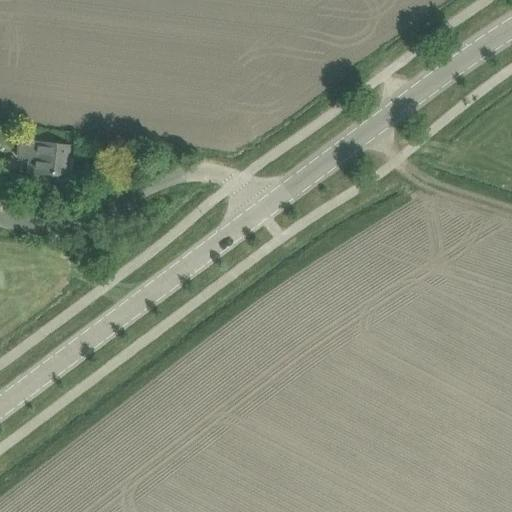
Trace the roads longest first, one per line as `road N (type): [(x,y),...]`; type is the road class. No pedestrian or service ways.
road 1 (secondary): [(0,406),(262,210)]
road 2 (secondary): [(262,210),(511,28)]
road 3 (residential): [(262,210),(236,180),(194,171),(72,220),(0,218)]
